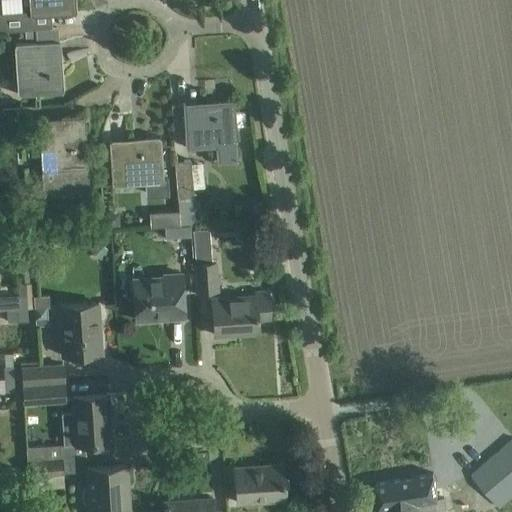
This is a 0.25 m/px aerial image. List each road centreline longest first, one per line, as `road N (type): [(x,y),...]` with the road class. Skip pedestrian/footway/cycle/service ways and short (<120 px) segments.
road 1 (residential): [(323,404),(255,22)]
road 2 (residential): [(225,398),(212,377),(190,368),(157,381),(147,404),(155,429),(177,444),(203,442),(225,411)]
road 3 (residential): [(162,8),(138,0),(115,8),(102,29),(106,53),(122,68),(144,72),(164,62),(174,30)]
